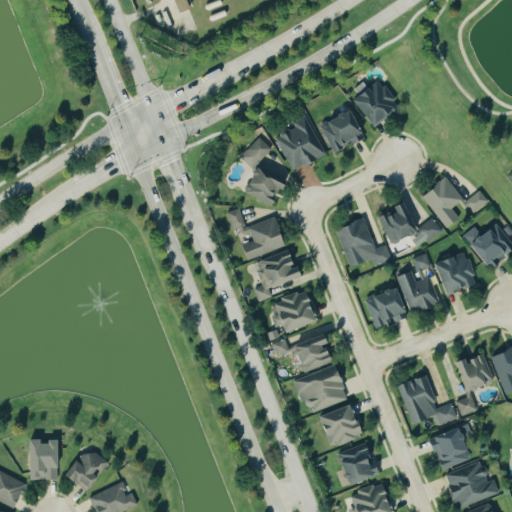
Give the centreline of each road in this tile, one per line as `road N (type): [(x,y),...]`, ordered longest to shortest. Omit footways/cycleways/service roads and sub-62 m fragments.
road 1 (secondary): [(122,126),(274,511)]
road 2 (secondary): [(305,511),(185,208)]
road 3 (residential): [(306,207),(421,511)]
road 4 (secondary): [(135,158),(261,93),(404,0)]
road 5 (secondary): [(160,145),(103,0)]
road 6 (residential): [(509,307),(365,363)]
road 7 (secondary): [(353,0),(225,74)]
road 8 (secondary): [(122,126),(0,200)]
